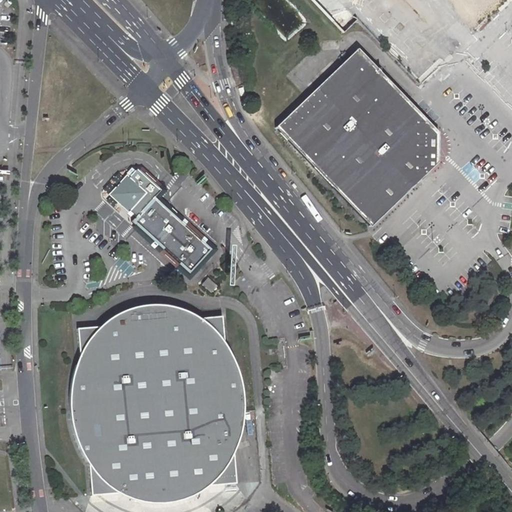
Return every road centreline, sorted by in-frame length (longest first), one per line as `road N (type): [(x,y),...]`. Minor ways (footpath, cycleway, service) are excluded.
road 1 (secondary): [(144,88),(268,211),(511,497)]
road 2 (secondary): [(511,483),(320,241)]
road 3 (unclassified): [(25,234),(24,351),(41,511)]
road 4 (secondary): [(320,241),(232,112),(206,12)]
road 5 (secondary): [(320,241),(168,60)]
road 6 (unclassified): [(43,0),(25,234)]
road 7 (unclassified): [(25,234),(42,180),(144,88)]
road 8 (unknown): [(471,252),(422,198),(394,224),(445,280)]
road 9 (unknown): [(511,265),(496,247),(489,207),(450,170),(422,198)]
road 10 (secondary): [(59,0),(144,88)]
